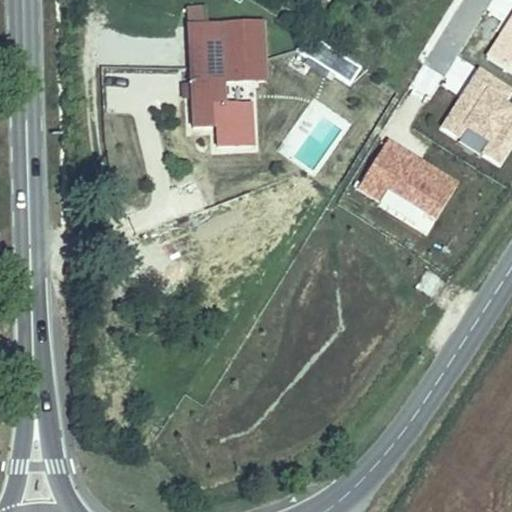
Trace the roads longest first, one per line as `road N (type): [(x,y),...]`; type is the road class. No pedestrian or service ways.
road 1 (primary): [(24,0),(34,455)]
road 2 (tertiary): [(318,511),(400,435),(511,267)]
